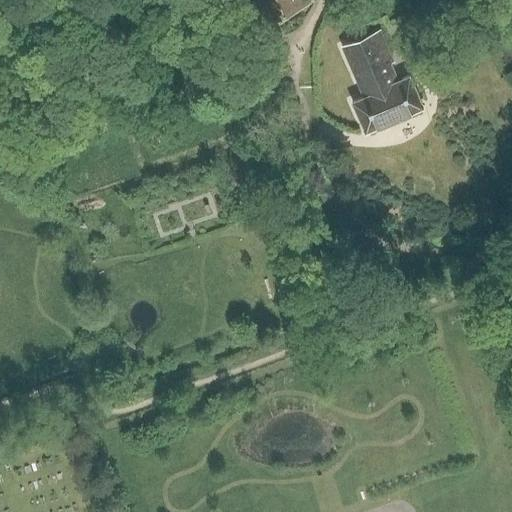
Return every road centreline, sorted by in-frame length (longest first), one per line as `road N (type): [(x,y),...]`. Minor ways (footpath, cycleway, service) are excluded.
road 1 (track): [(306,124),(303,147),(314,177),(363,232),(398,247),(487,251),(511,269)]
road 2 (track): [(306,124),(340,136),(392,137),(417,125),(427,107)]
road 3 (track): [(322,0),(296,79),(306,124)]
